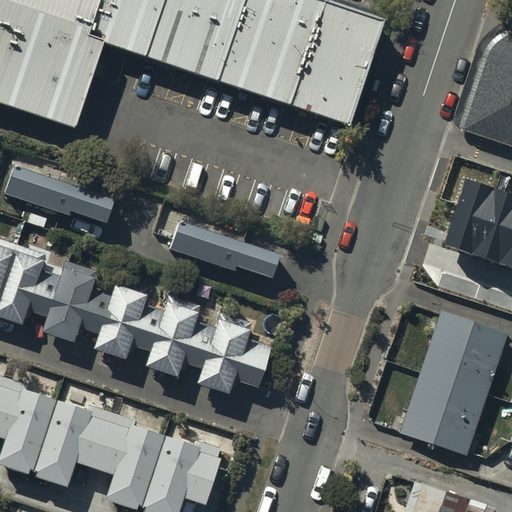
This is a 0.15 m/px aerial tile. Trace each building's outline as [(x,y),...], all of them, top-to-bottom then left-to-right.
[(383,22),(319,0),(0,0),(0,102),(75,128),(105,42),(349,125),(383,22)] [(511,20),(500,16),(463,127),(511,142),(511,20)] [(42,219),(47,202),(66,208),(68,203),(103,215),(110,192),(13,159),(11,164),(9,164),(1,187),(30,196),(24,213),(42,219)] [(511,195),(466,181),(445,246),(511,268),(511,195)] [(277,248),(179,216),(178,219),(174,218),(165,243),(231,265),(233,260),(269,272),(277,248)] [(52,252),(0,234),(0,309),(22,317),(26,305),(48,313),(44,325),(74,335),(78,322),(99,329),(94,343),(124,353),(129,338),(148,345),(143,360),(175,370),(180,355),(199,362),(194,377),(223,387),(229,370),(254,378),(265,344),(241,337),(248,318),(219,308),(213,326),(190,319),(196,300),(167,291),(161,306),(141,299),(147,284),(113,273),(109,286),(94,281),(99,268),(61,255),(57,266),(48,262),(52,252)] [(421,370),(485,391),(504,334),(440,312),(421,370)] [(401,429),(465,449),(485,391),(421,370),(401,429)] [(0,457),(27,466),(51,393),(0,376),(0,375),(0,428),(4,430),(0,441),(0,457)] [(106,411),(51,393),(27,466),(61,478),(70,452),(90,459),(106,411)] [(134,502),(159,428),(106,411),(90,459),(111,466),(103,492),(134,502)] [(217,446),(159,428),(134,502),(161,511),(169,511),(177,488),(201,496),(217,446)] [(487,511),(489,505),(413,480),(402,511),(487,511)]
